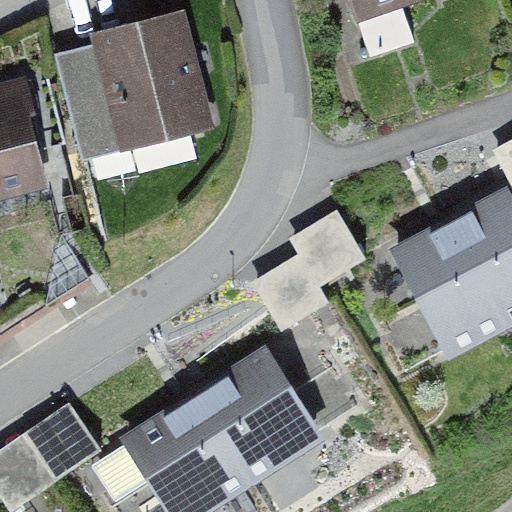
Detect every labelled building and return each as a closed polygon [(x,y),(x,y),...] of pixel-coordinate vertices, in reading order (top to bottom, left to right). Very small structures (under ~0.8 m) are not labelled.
[(350,0),(370,56),(415,41),(401,0),(350,0)] [(511,0),(497,0),(510,38),(511,37),(511,0)] [(177,22),(52,52),(76,149),(200,119),(177,22)] [(30,83),(0,89),(0,188),(52,176),(30,83)] [(511,199),(503,183),(447,214),(508,321),(511,318),(511,199)] [(450,353),(508,321),(447,214),(390,246),(450,353)] [(314,305),(358,283),(332,230),(277,258),(288,279),(244,300),(270,352),(324,325),(314,305)] [(74,253),(0,297),(0,312),(10,329),(91,280),(74,253)] [(261,353),(195,396),(256,489),(322,445),(261,353)] [(175,511),(220,511),(256,489),(195,396),(128,440),(175,511)] [(11,511),(101,451),(69,404),(0,450),(0,498),(9,511),(11,511)]
